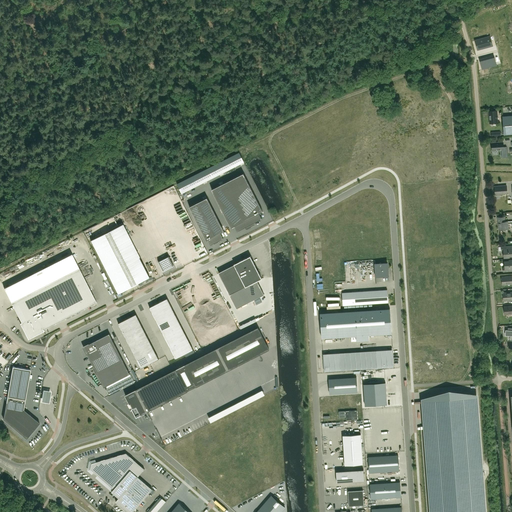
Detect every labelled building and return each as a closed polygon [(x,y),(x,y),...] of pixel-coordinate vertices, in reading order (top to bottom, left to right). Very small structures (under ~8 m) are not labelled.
[(489,37),(474,41),(477,50),(491,46),(489,37)] [(482,62),(482,73),(491,73),(491,61),(482,62)] [(489,111),(490,123),(498,123),(497,111),(489,111)] [(511,115),(503,116),(504,134),(511,133),(511,115)] [(503,142),(491,143),(492,151),(501,150),(502,157),(507,157),(507,147),(504,147),(503,142)] [(244,162),(239,152),(177,184),(182,193),(244,162)] [(243,173),(212,189),(231,227),(235,225),(237,231),(245,227),(246,228),(255,224),(254,222),(262,218),(259,213),(263,211),(243,173)] [(506,185),(495,186),(495,195),(507,194),(506,185)] [(207,197),(189,206),(206,240),(208,239),(211,245),(223,238),(220,233),(224,231),(207,197)] [(505,217),(498,217),(499,229),(501,230),(503,230),(504,229),(509,229),(508,223),(511,223),(511,225),(511,221),(508,222),(508,221),(505,221),(505,217)] [(150,277),(123,224),(90,240),(118,293),(150,277)] [(511,245),(501,247),(502,251),(503,250),(504,258),(509,257),(509,256),(511,255),(511,245)] [(72,254),(4,288),(11,302),(21,321),(19,322),(27,339),(44,330),(43,329),(96,302),(79,267),(72,254)] [(173,265),(169,256),(158,261),(163,270),(173,265)] [(234,264),(219,272),(230,294),(237,308),(264,294),(257,281),(262,278),(250,256),(234,264)] [(505,267),(503,268),(503,272),(511,270),(511,259),(509,260),(509,261),(504,261),(505,267)] [(388,275),(387,263),(375,264),(376,276),(386,275),(388,275)] [(511,275),(502,277),(502,285),(511,283),(511,275)] [(387,290),(342,292),(343,305),(388,302),(387,290)] [(511,291),(503,293),(503,301),(511,300),(511,291)] [(193,349),(167,298),(149,307),(175,359),(193,349)] [(390,308),(320,313),(322,338),(357,335),(357,341),(370,340),(369,335),(392,333),(390,308)] [(118,323),(141,368),(159,359),(136,314),(118,323)] [(130,404),(131,403),(133,407),(132,408),(137,417),(148,411),(188,391),(188,390),(196,386),(269,349),(258,327),(185,364),(177,369),(176,368),(136,389),(125,395),(130,404)] [(95,370),(96,373),(97,373),(104,387),(106,386),(130,374),(109,333),(103,337),(83,346),(90,359),(94,367),(93,367),(95,370)] [(26,437),(39,422),(23,409),(30,369),(13,366),(3,418),(26,437)] [(356,377),(328,379),(329,394),(357,392),(356,377)] [(385,382),(363,384),(365,406),(387,404),(385,382)] [(51,392),(44,391),(42,402),(49,403),(51,392)] [(482,511),(474,396),(444,398),(445,408),(432,409),(433,429),(427,430),(432,511),(482,511)] [(351,439),(343,440),(345,465),(363,464),(361,434),(351,435),(351,439)] [(119,497),(116,501),(128,511),(132,511),(152,489),(138,477),(136,471),(141,466),(144,469),(126,453),(92,463),(91,469),(114,488),(112,491),(119,497)] [(398,455),(368,457),(369,472),(399,471),(398,455)] [(364,469),(336,471),(337,482),(364,480),(364,469)] [(370,484),(371,499),(401,497),(400,482),(370,484)] [(363,490),(348,491),(349,506),(364,505),(363,490)] [(271,495),(256,511),(280,511),(285,507),(271,495)] [(189,511),(179,503),(171,511),(189,511)]
